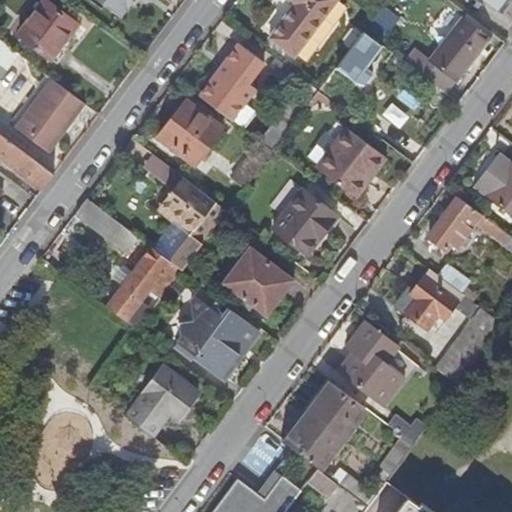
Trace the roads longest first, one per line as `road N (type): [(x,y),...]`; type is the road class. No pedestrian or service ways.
road 1 (residential): [(511,70),(175,511)]
road 2 (residential): [(0,285),(211,0)]
